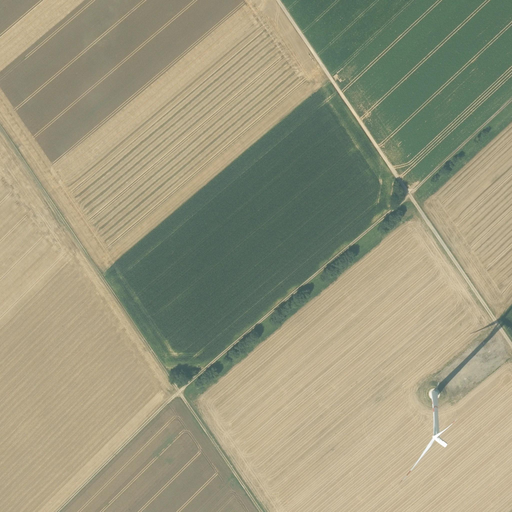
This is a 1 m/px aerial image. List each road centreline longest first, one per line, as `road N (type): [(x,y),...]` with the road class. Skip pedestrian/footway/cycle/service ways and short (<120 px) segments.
road 1 (track): [(54,511),(178,391),(511,99)]
road 2 (track): [(0,126),(261,511)]
road 3 (track): [(277,0),(511,347)]
